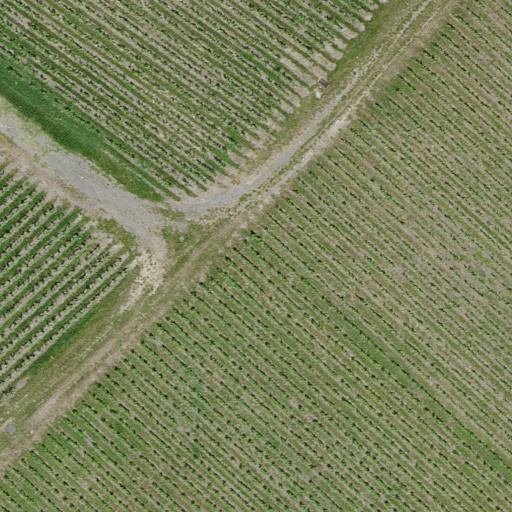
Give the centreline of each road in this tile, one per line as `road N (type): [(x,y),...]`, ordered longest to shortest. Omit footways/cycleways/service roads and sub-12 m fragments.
road 1 (track): [(192,267),(439,0)]
road 2 (track): [(0,450),(192,267)]
road 3 (track): [(0,119),(192,267)]
